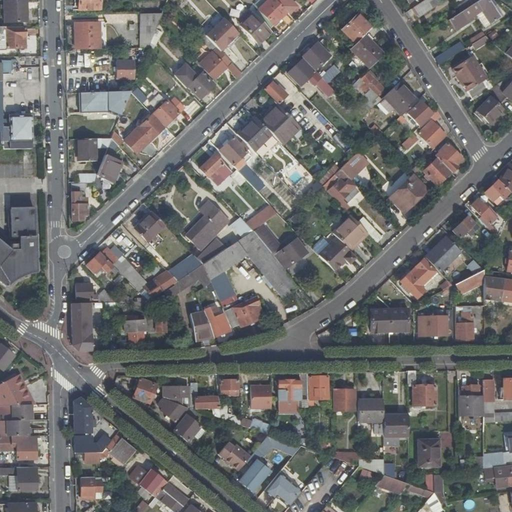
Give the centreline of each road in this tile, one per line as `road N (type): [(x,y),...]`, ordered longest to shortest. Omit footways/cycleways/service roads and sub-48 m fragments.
road 1 (residential): [(63,252),(79,246),(334,0)]
road 2 (residential): [(485,163),(302,332),(285,359)]
road 3 (residential): [(51,0),(63,252)]
road 4 (residential): [(511,357),(285,359)]
road 5 (residential): [(285,359),(108,361),(87,382)]
road 6 (tertiary): [(87,382),(242,511)]
road 7 (residential): [(378,0),(485,163)]
road 8 (residential): [(61,511),(59,405),(75,370)]
